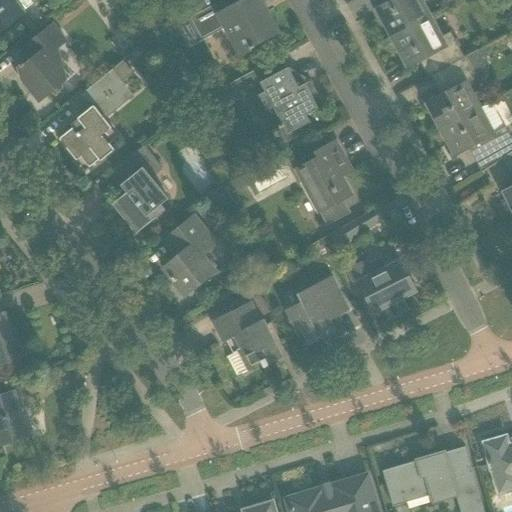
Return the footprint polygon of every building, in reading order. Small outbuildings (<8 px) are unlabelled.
[(0,0),(0,32),(22,15),(21,13),(32,5),(28,0),(0,0)] [(197,0),(177,11),(178,13),(183,23),(191,18),(202,40),(226,27),(227,30),(240,55),(245,52),(263,43),(261,40),(273,34),(265,20),(263,22),(257,10),(253,3),(259,0),(243,0),(242,0),(197,0)] [(391,37),(392,38),(430,17),(420,0),(387,0),(388,2),(376,8),(383,21),(386,19),(395,35),(391,37)] [(430,17),(395,36),(404,53),(401,54),(407,67),(420,60),(428,77),(431,75),(463,58),(450,32),(442,36),(431,16),(430,17)] [(21,68),(14,73),(31,94),(39,104),(47,98),(62,85),(71,78),(65,71),(59,49),(56,45),(64,38),(65,38),(53,22),(52,23),(42,31),(27,43),(36,55),(28,62),(24,65),(23,63),(19,66),(21,68)] [(430,100),(426,102),(440,129),(479,108),(472,94),(477,92),(483,65),(476,51),(468,56),(431,75),(441,94),(434,98),(433,97),(429,99),(430,100)] [(276,62),(283,58),(281,56),(230,83),(232,88),(251,78),(260,95),(258,96),(266,111),(272,107),(281,124),(278,126),(280,129),(276,130),(284,145),(312,130),(309,123),(310,122),(306,116),(324,106),(310,81),(298,87),(288,68),(281,71),(276,62)] [(72,128),(58,139),(76,161),(81,157),(89,168),(98,160),(100,162),(114,150),(109,143),(118,136),(104,119),(119,107),(111,97),(126,86),(123,82),(133,74),(123,61),(86,91),(71,104),(80,116),(77,119),(70,124),(72,128)] [(479,108),(440,129),(454,155),(458,153),(458,154),(462,152),(462,151),(470,147),(472,145),(476,153),(473,154),(482,170),(481,171),(506,155),(507,154),(510,152),(511,151),(511,141),(505,128),(493,134),(479,108)] [(315,153),(293,164),(296,170),(297,171),(303,182),(304,182),(319,209),(318,210),(327,226),(333,222),(351,213),(343,199),(351,195),(342,177),(352,172),(347,163),(335,141),(318,151),(315,153)] [(126,192),(111,205),(136,235),(151,222),(152,221),(157,220),(157,217),(165,210),(161,205),(168,199),(151,179),(163,169),(144,146),(129,158),(114,171),(124,182),(120,185),(126,192)] [(511,177),(511,185),(503,191),(503,192),(505,191),(511,203),(511,151),(510,152),(511,153),(511,155),(511,171),(510,172),(509,173),(511,177)] [(213,169),(207,173),(217,186),(222,183),(213,169)] [(349,222),(355,234),(378,222),(371,210),(349,222)] [(184,251),(177,257),(163,268),(185,295),(216,270),(214,268),(213,268),(202,255),(216,244),(194,216),(163,240),(164,241),(172,236),(184,251)] [(277,246),(266,252),(273,263),(283,258),(277,246)] [(260,253),(247,263),(255,276),(268,266),(270,266),(261,253),(260,253)] [(363,290),(374,311),(414,289),(400,261),(373,275),(366,261),(348,270),(360,292),(363,290)] [(287,311),(288,312),(297,330),(301,328),(309,343),(334,331),(326,315),(343,306),(346,311),(348,310),(331,278),(299,295),(303,303),(287,311)] [(255,283),(246,288),(251,296),(259,292),(255,283)] [(251,302),(230,312),(212,321),(223,343),(232,338),(248,370),(262,363),(264,366),(282,357),(271,335),(268,337),(263,327),(266,326),(263,320),(260,321),(251,302)] [(0,364),(24,357),(18,339),(14,340),(5,312),(0,314),(0,364)] [(0,443),(31,434),(24,410),(20,411),(14,392),(2,396),(0,389),(0,443)] [(511,445),(508,446),(505,437),(485,444),(489,457),(487,458),(491,470),(493,470),(500,493),(511,488),(511,445)] [(385,474),(383,474),(393,506),(435,494),(436,499),(455,493),(460,511),(464,511),(465,511),(484,511),(468,457),(465,446),(443,453),(444,457),(445,460),(436,462),(434,457),(434,456),(430,457),(384,470),(385,474)] [(377,511),(367,475),(332,486),(333,490),(322,493),(321,489),(286,499),(290,511),(377,511)]
